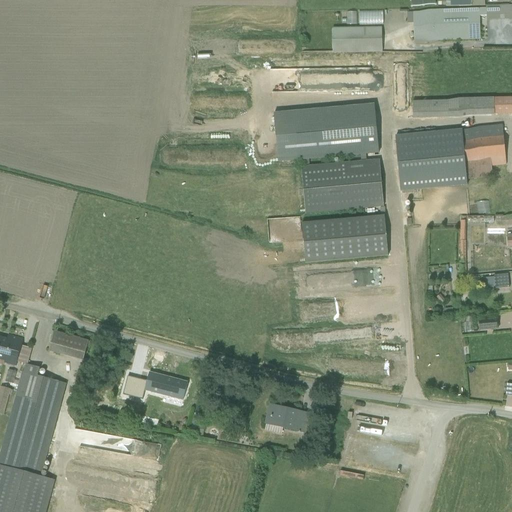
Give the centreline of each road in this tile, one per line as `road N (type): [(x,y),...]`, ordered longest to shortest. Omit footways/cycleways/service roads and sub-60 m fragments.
road 1 (unclassified): [(0,305),(337,396),(511,416)]
road 2 (unknown): [(413,406),(386,127)]
